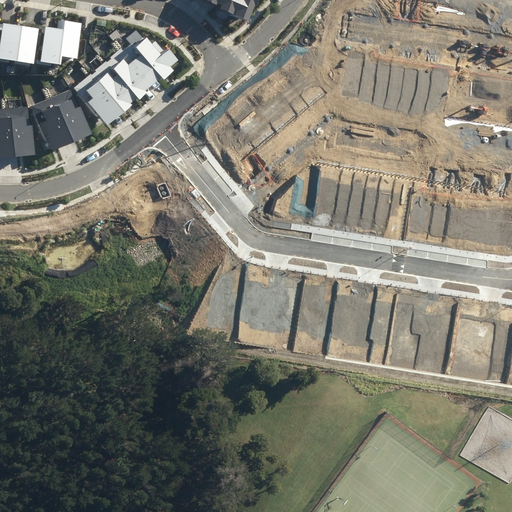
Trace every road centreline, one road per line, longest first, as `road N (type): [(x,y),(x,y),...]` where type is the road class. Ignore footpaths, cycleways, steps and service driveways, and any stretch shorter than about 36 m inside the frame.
road 1 (residential): [(228,211),(329,132),(511,160)]
road 2 (residential): [(228,211),(268,242),(511,279)]
road 3 (residential): [(155,123),(67,182),(0,192)]
road 4 (residential): [(353,27),(511,52)]
